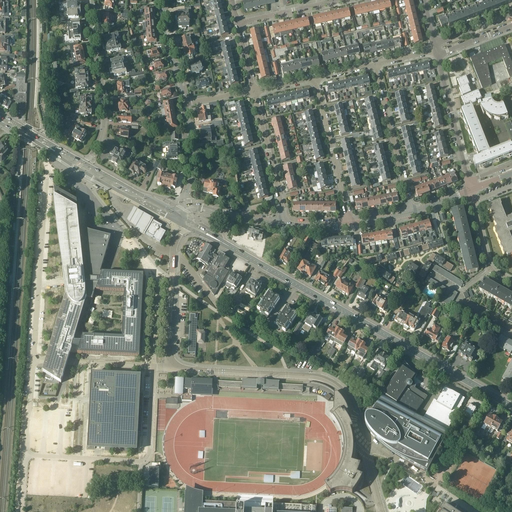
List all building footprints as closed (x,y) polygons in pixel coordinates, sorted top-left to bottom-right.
[(105,0),(105,1),(105,6),(109,6),(109,7),(111,7),(110,9),(113,9),(114,0),(105,0)] [(212,1),(206,3),(206,5),(210,4),(211,8),(214,8),(222,6),(220,0),(219,0),(212,2),(212,1)] [(247,0),(247,1),(243,2),(245,9),(249,9),(249,7),(251,7),(250,1),(249,0),(247,0)] [(489,0),(474,6),(478,15),(493,10),(489,0)] [(506,0),(489,0),(493,10),(507,4),(506,0)] [(412,1),(405,3),(406,10),(414,8),(412,1)] [(62,2),(61,2),(61,4),(63,5),(64,8),(65,8),(65,12),(79,11),(81,11),(80,8),(80,4),(73,5),(73,2),(62,2)] [(377,3),(371,4),(373,12),(374,15),(380,13),(379,11),(377,3)] [(148,6),(143,7),(143,10),(145,10),(145,12),(143,12),(144,16),(145,16),(145,17),(154,16),(154,8),(153,8),(152,8),(152,9),(148,9),(148,6)] [(214,8),(211,8),(211,10),(212,14),(215,13),(223,12),(222,6),(214,8)] [(474,6),(460,12),(463,21),(478,15),(474,6)] [(178,16),(175,16),(176,21),(189,20),(191,20),(190,16),(190,15),(191,15),(191,7),(185,7),(185,11),(181,11),(181,12),(178,12),(178,16)] [(4,8),(0,8),(0,14),(2,15),(2,18),(8,18),(8,8),(4,8)] [(414,8),(406,10),(408,17),(416,15),(414,8)] [(79,11),(65,12),(65,16),(68,15),(69,20),(81,19),(81,14),(81,11),(79,11)] [(460,12),(445,17),(448,25),(449,27),(463,21),(460,12)] [(103,22),(102,24),(106,25),(111,25),(111,21),(114,21),(114,19),(115,16),(106,15),(104,14),(103,17),(103,18),(103,19),(103,20),(103,21),(103,22)] [(409,20),(407,21),(407,23),(409,23),(410,23),(417,22),(416,15),(408,17),(409,20)] [(143,20),(138,21),(139,24),(142,24),(146,23),(155,22),(154,16),(145,17),(146,21),(143,21),(143,20)] [(445,17),(439,20),(442,28),(448,25),(445,17)] [(0,27),(5,27),(7,27),(8,27),(8,21),(9,21),(9,18),(8,18),(2,18),(2,21),(0,20),(0,27)] [(189,20),(176,21),(176,24),(178,24),(179,28),(182,28),(182,29),(186,29),(186,28),(189,27),(189,20)] [(146,23),(142,24),(143,30),(146,30),(156,29),(155,22),(146,23)] [(417,22),(410,23),(411,30),(419,28),(417,22)] [(290,23),(284,24),(286,32),(287,35),(293,34),(292,31),(290,23)] [(71,24),(68,24),(69,33),(81,32),(81,28),(80,28),(79,24),(71,24)] [(284,24),(278,25),(280,33),(283,33),(284,36),(287,35),(286,32),(284,24)] [(269,27),(269,28),(271,39),(275,38),(281,37),(280,33),(278,25),(272,27),(269,27)] [(419,28),(411,30),(413,37),(421,35),(419,28)] [(251,31),(250,31),(252,38),(259,36),(258,29),(251,31)] [(66,38),(65,39),(65,42),(66,43),(69,42),(70,44),(74,44),(78,44),(78,41),(81,41),(80,36),(81,36),(81,32),(69,33),(69,38),(66,38)] [(188,37),(182,39),(183,40),(184,43),(182,44),(183,46),(184,47),(185,47),(185,49),(196,46),(194,41),(192,42),(191,38),(193,37),(194,37),(199,37),(199,34),(200,33),(200,34),(202,34),(202,32),(201,32),(199,33),(193,33),(186,34),(188,37)] [(103,41),(103,42),(104,46),(119,42),(118,38),(120,38),(120,34),(118,35),(104,37),(105,41),(103,41)] [(421,35),(413,37),(415,44),(422,42),(421,35)] [(2,39),(0,39),(0,45),(7,46),(7,39),(12,40),(12,37),(2,36),(2,39)] [(147,37),(144,37),(145,44),(148,43),(157,42),(156,36),(147,37)] [(259,36),(252,38),(254,45),(261,43),(261,42),(259,36)] [(399,39),(393,41),(394,48),(400,47),(401,47),(399,39)] [(386,40),(380,41),(383,51),(388,49),(387,42),(386,40)] [(380,41),(374,43),(376,52),(383,51),(380,41)] [(119,42),(104,46),(104,47),(105,49),(105,50),(107,49),(108,53),(121,50),(123,50),(122,46),(120,47),(119,42)] [(261,43),(254,45),(255,51),(263,50),(266,49),(265,42),(261,43)] [(368,43),(362,45),(363,47),(365,55),(371,53),(369,46),(369,44),(368,43)] [(70,44),(69,44),(71,53),(75,53),(83,52),(82,45),(78,46),(78,44),(74,44),(70,44)] [(8,46),(7,46),(0,45),(0,52),(2,52),(2,55),(7,55),(10,55),(11,52),(8,52),(8,46)] [(477,56),(470,59),(475,72),(479,80),(482,89),(488,86),(492,85),(487,64),(502,58),(507,69),(506,70),(509,78),(511,77),(511,63),(506,49),(505,45),(483,54),(477,56)] [(186,51),(184,51),(185,54),(186,57),(187,56),(187,57),(188,57),(189,57),(192,57),(192,56),(195,55),(195,54),(198,53),(197,51),(197,50),(196,46),(185,49),(186,50),(186,51)] [(351,46),(345,47),(345,49),(347,56),(353,55),(351,48),(351,46)] [(358,46),(351,48),(353,55),(359,54),(358,46)] [(149,51),(147,52),(148,55),(150,55),(151,58),(160,56),(159,55),(159,54),(159,53),(159,52),(158,49),(149,51)] [(263,50),(255,51),(257,58),(264,57),(267,56),(266,49),(263,50)] [(284,49),(275,51),(277,61),(280,60),(279,54),(285,53),(284,49)] [(333,49),(333,50),(335,59),(341,58),(339,50),(334,51),(333,49)] [(333,50),(327,51),(328,53),(327,53),(329,61),(335,59),(333,50)] [(10,55),(7,55),(2,55),(1,55),(1,58),(0,58),(0,64),(3,65),(3,64),(6,64),(6,59),(14,59),(14,56),(10,55)] [(77,59),(73,59),(74,63),(74,66),(78,65),(79,65),(86,63),(85,57),(77,59)] [(264,57),(257,58),(259,65),(266,63),(264,57)] [(111,65),(109,65),(110,70),(125,66),(124,63),(125,63),(127,62),(126,58),(123,58),(118,60),(118,59),(114,60),(114,61),(111,61),(111,65)] [(317,58),(311,59),(313,67),(319,65),(317,58)] [(299,59),(293,61),(293,63),(295,71),(301,70),(299,62),(299,59)] [(305,59),(304,59),(307,68),(313,67),(311,59),(306,60),(305,59)] [(155,63),(151,64),(152,67),(154,67),(155,71),(164,68),(163,67),(164,66),(163,64),(162,64),(161,61),(158,62),(158,61),(155,62),(155,63)] [(287,62),(289,72),(295,71),(293,63),(290,64),(290,62),(287,62)] [(266,63),(259,65),(260,72),(268,70),(266,63)] [(189,68),(188,68),(189,71),(191,72),(192,71),(192,74),(196,73),(196,74),(199,73),(199,72),(202,71),(202,69),(203,69),(202,68),(204,67),(203,64),(189,68)] [(125,66),(110,70),(111,74),(114,73),(114,77),(118,76),(122,76),(121,75),(127,74),(129,73),(130,78),(133,78),(137,77),(145,75),(144,72),(135,74),(135,72),(135,71),(134,70),(133,70),(128,71),(128,70),(126,71),(125,66)] [(77,71),(75,71),(75,80),(90,79),(90,75),(88,75),(88,74),(87,71),(84,71),(84,69),(80,69),(80,71),(77,71)] [(268,70),(260,72),(262,79),(269,77),(268,70)] [(197,82),(196,83),(197,85),(198,85),(199,88),(202,87),(203,88),(205,87),(206,86),(209,86),(211,85),(210,84),(212,83),(213,86),(214,86),(213,83),(211,71),(205,73),(206,76),(206,78),(196,81),(197,82)] [(165,73),(156,75),(158,81),(163,80),(164,81),(167,80),(166,79),(167,79),(165,73)] [(427,74),(424,75),(426,83),(433,81),(432,78),(428,79),(427,78),(427,74)] [(466,76),(457,79),(457,80),(458,81),(459,84),(460,87),(461,88),(459,88),(460,90),(460,89),(461,92),(461,93),(462,96),(463,97),(461,97),(462,98),(463,101),(463,102),(464,104),(464,105),(465,106),(470,103),(471,105),(477,102),(476,101),(482,99),(481,97),(480,95),(480,94),(479,91),(478,90),(472,93),(471,92),(468,85),(468,84),(469,84),(469,83),(468,80),(467,80),(466,77),(466,76)] [(25,78),(16,77),(15,93),(15,108),(26,109),(27,84),(25,84),(25,78)] [(223,81),(218,82),(219,87),(222,87),(222,84),(230,82),(231,85),(239,83),(237,77),(229,79),(223,81)] [(359,79),(356,79),(358,87),(358,90),(361,89),(364,89),(364,86),(362,78),(361,78),(361,77),(359,78),(359,79)] [(90,79),(75,80),(76,84),(76,88),(78,88),(78,89),(78,90),(81,89),(81,90),(85,89),(85,88),(88,88),(88,84),(88,83),(91,83),(90,79)] [(16,82),(13,82),(13,85),(5,88),(6,91),(16,87),(16,82)] [(118,92),(117,93),(118,94),(118,95),(127,95),(127,97),(129,97),(135,96),(142,96),(141,91),(134,92),(134,95),(133,95),(132,92),(130,92),(130,88),(127,88),(119,89),(119,91),(118,92)] [(170,89),(160,91),(162,98),(171,96),(171,95),(172,94),(171,92),(170,91),(170,89)] [(79,102),(79,106),(94,107),(94,102),(92,102),(92,98),(88,98),(88,96),(85,96),(85,98),(81,98),(80,98),(79,102)] [(118,102),(118,103),(118,104),(119,105),(119,106),(128,105),(130,105),(130,101),(131,101),(131,100),(135,100),(135,96),(129,97),(129,99),(120,99),(120,102),(119,102),(118,102)] [(5,108),(8,109),(12,101),(6,98),(2,106),(3,106),(3,107),(4,108),(5,108)] [(472,107),(460,111),(462,117),(476,151),(476,153),(477,155),(480,154),(481,157),(478,158),(482,168),(485,167),(488,166),(491,164),(493,164),(499,161),(511,157),(511,156),(511,147),(511,145),(511,144),(511,142),(504,121),(508,119),(507,117),(503,105),(500,98),(478,105),(472,107)] [(163,105),(161,106),(162,110),(174,107),(172,101),(172,100),(171,100),(171,101),(170,101),(171,101),(163,103),(163,105)] [(230,103),(228,103),(229,104),(229,106),(230,109),(236,107),(237,110),(245,108),(243,103),(239,104),(236,105),(235,105),(235,103),(235,102),(232,102),(230,103)] [(200,109),(197,110),(198,113),(197,113),(197,115),(198,115),(198,116),(210,114),(209,110),(210,110),(209,107),(209,106),(211,106),(210,104),(209,104),(202,105),(202,108),(201,108),(201,109),(200,109)] [(79,106),(79,114),(81,114),(81,115),(84,115),(84,117),(88,117),(88,115),(91,115),(91,111),(94,111),(94,107),(79,106)] [(174,107),(162,110),(163,116),(165,116),(175,114),(174,112),(174,107)] [(343,110),(336,112),(337,118),(345,116),(348,116),(347,113),(346,110),(343,110)] [(175,114),(165,116),(167,122),(176,121),(175,114)] [(198,117),(198,119),(199,119),(199,120),(199,122),(203,121),(203,122),(211,121),(210,117),(211,116),(211,115),(210,114),(198,116),(198,117)] [(167,122),(164,123),(166,129),(171,129),(175,128),(176,128),(177,128),(177,127),(176,121),(167,122)] [(71,127),(66,136),(73,140),(74,139),(78,141),(81,143),(82,143),(84,144),(86,140),(84,139),(87,134),(77,129),(78,127),(75,125),(73,128),(71,127)] [(118,128),(117,135),(121,136),(121,137),(129,138),(129,133),(130,129),(127,128),(127,127),(120,127),(120,128),(118,128)] [(201,132),(200,134),(201,135),(202,136),(211,135),(210,131),(213,131),(213,128),(213,127),(211,127),(210,128),(201,128),(201,131),(201,132)] [(348,128),(340,130),(340,132),(342,136),(341,136),(349,134),(352,134),(352,131),(349,132),(348,128)] [(202,136),(201,138),(202,139),(202,140),(203,143),(211,142),(211,144),(216,143),(216,141),(216,138),(211,138),(211,135),(202,136)] [(284,136),(276,138),(278,144),(285,142),(287,141),(286,136),(284,136)] [(0,162),(1,163),(5,158),(4,158),(10,150),(7,148),(9,146),(4,142),(2,144),(0,143),(0,162)] [(179,144),(166,145),(166,149),(166,153),(182,152),(182,149),(181,148),(179,148),(179,144)] [(110,160),(109,160),(109,162),(111,162),(114,164),(115,165),(117,166),(119,167),(119,165),(120,165),(120,164),(121,163),(123,160),(122,160),(125,156),(130,159),(135,150),(131,147),(130,148),(128,151),(128,152),(128,153),(126,154),(121,152),(121,151),(114,147),(110,154),(113,155),(112,157),(110,160)] [(166,158),(164,158),(164,161),(167,161),(180,160),(180,157),(181,157),(182,156),(182,152),(166,153),(166,158)] [(156,161),(151,170),(154,172),(156,168),(157,168),(160,163),(156,161)] [(135,163),(129,172),(130,172),(133,174),(134,174),(133,175),(137,177),(139,175),(140,173),(142,173),(144,174),(145,173),(146,172),(146,171),(145,170),(145,169),(144,169),(146,167),(140,163),(139,165),(135,163)] [(291,165),(283,167),(285,173),(293,171),(295,171),(294,165),(291,165)] [(450,173),(448,174),(449,176),(451,184),(457,181),(458,181),(457,178),(456,179),(454,174),(456,174),(455,171),(450,173)] [(158,181),(157,184),(162,185),(161,187),(166,188),(169,174),(160,172),(159,177),(158,181)] [(169,174),(166,188),(170,190),(171,188),(175,189),(176,185),(177,181),(178,178),(176,178),(177,176),(169,174)] [(449,176),(443,178),(446,186),(451,184),(449,176)] [(443,178),(437,180),(440,188),(446,186),(443,178)] [(206,182),(203,192),(213,195),(213,196),(213,197),(214,197),(215,199),(217,199),(218,198),(219,198),(220,190),(218,190),(219,187),(223,188),(222,191),(225,191),(226,186),(219,185),(219,184),(215,183),(216,182),(215,182),(214,180),(212,180),(211,181),(210,181),(209,182),(206,182)] [(437,180),(432,182),(435,190),(440,188),(437,180)] [(432,182),(426,184),(429,192),(435,190),(432,182)] [(426,184),(420,187),(423,195),(429,193),(429,192),(426,184)] [(420,187),(415,189),(417,194),(416,194),(417,196),(418,196),(418,197),(423,195),(420,187)] [(102,273),(100,273),(111,239),(105,237),(86,232),(80,230),(77,201),(54,189),(66,295),(48,353),(43,372),(46,374),(43,384),(59,384),(60,382),(61,383),(70,354),(70,353),(71,354),(72,354),(72,355),(73,355),(74,355),(74,354),(75,354),(78,354),(140,357),(144,275),(110,273),(102,273)] [(397,194),(391,195),(392,203),(398,202),(398,201),(399,201),(398,198),(398,199),(397,198),(397,194)] [(361,198),(355,199),(355,202),(356,207),(355,207),(356,210),(357,209),(357,210),(363,209),(361,201),(361,198)] [(511,216),(507,218),(508,220),(506,220),(501,206),(501,205),(500,201),(490,205),(491,207),(489,208),(497,228),(494,229),(504,255),(506,254),(508,257),(511,254),(511,216)] [(152,217),(134,207),(130,214),(127,219),(128,221),(130,222),(131,224),(133,225),(135,227),(137,230),(139,232),(142,234),(144,235),(154,219),(152,217)] [(463,208),(451,211),(455,227),(467,224),(465,218),(463,208)] [(165,232),(164,232),(160,229),(162,226),(161,225),(161,226),(153,221),(153,220),(152,220),(152,221),(145,233),(144,234),(145,234),(154,239),(154,240),(155,239),(159,242),(160,243),(160,242),(165,232),(165,233),(166,232),(165,231),(165,232)] [(432,231),(429,221),(423,223),(425,230),(425,231),(425,232),(429,231),(429,232),(432,231)] [(425,230),(423,223),(417,224),(419,232),(425,231),(425,230)] [(470,240),(469,233),(467,224),(455,227),(459,243),(470,240)] [(411,226),(405,228),(408,236),(413,234),(411,226)] [(408,236),(405,228),(399,230),(401,234),(402,238),(408,236)] [(254,241),(254,240),(255,241),(256,239),(259,240),(261,240),(262,240),(262,236),(261,235),(262,232),(261,232),(261,230),(255,229),(255,231),(250,230),(248,230),(247,234),(249,234),(250,234),(249,240),(254,241)] [(385,256),(390,273),(447,256),(440,234),(435,235),(437,241),(385,256)] [(313,237),(312,237),(307,237),(304,242),(304,243),(304,244),(307,246),(308,245),(313,237)] [(474,255),(473,249),(470,240),(459,243),(463,258),(474,255)] [(206,271),(208,272),(217,256),(214,254),(216,251),(205,245),(203,249),(201,248),(200,249),(202,250),(200,254),(198,253),(197,254),(199,255),(197,259),(200,261),(200,262),(205,265),(205,264),(209,266),(206,271)] [(287,247),(279,261),(283,263),(283,264),(286,265),(287,265),(293,255),(294,253),(294,252),(292,250),(290,249),(287,247)] [(310,249),(308,247),(307,247),(301,257),(305,259),(310,249)] [(203,280),(214,296),(218,290),(228,272),(229,270),(229,268),(225,266),(230,259),(225,256),(221,254),(219,256),(218,257),(217,257),(218,256),(217,256),(208,272),(206,276),(206,275),(203,280)] [(365,260),(367,265),(381,261),(382,261),(381,258),(380,255),(365,260)] [(463,258),(467,274),(478,271),(474,255),(463,258)] [(320,267),(323,262),(325,257),(322,256),(317,264),(315,263),(313,267),(309,265),(304,274),(305,274),(305,275),(307,276),(308,275),(311,277),(317,266),(320,267)] [(304,274),(309,265),(306,263),(307,261),(304,259),(298,270),(301,272),(301,273),(303,274),(304,273),(304,274)] [(424,267),(429,270),(434,262),(429,259),(424,267)] [(441,259),(438,264),(450,272),(454,267),(441,259)] [(410,263),(406,268),(412,271),(415,274),(418,268),(410,263)] [(429,270),(424,267),(418,276),(424,279),(429,270)] [(378,268),(375,273),(384,279),(387,274),(378,268)] [(401,277),(406,280),(412,271),(406,268),(401,277)] [(321,283),(325,275),(322,274),(323,272),(321,271),(320,272),(319,272),(315,280),(317,281),(321,283)] [(228,283),(226,287),(228,288),(229,287),(230,287),(234,290),(235,288),(236,288),(242,279),(241,278),(239,277),(238,277),(237,277),(236,276),(237,275),(237,274),(234,273),(233,273),(233,274),(232,274),(227,283),(228,283)] [(387,274),(384,279),(392,284),(395,279),(387,274)] [(325,275),(321,283),(324,285),(325,286),(325,285),(327,287),(333,277),(330,276),(329,278),(325,275)] [(401,277),(396,285),(401,289),(406,280),(401,277)] [(364,281),(364,280),(360,278),(355,287),(358,289),(358,288),(363,280),(364,281)] [(339,291),(341,292),(346,284),(340,280),(339,282),(338,281),(337,282),(337,283),(337,284),(336,284),(336,285),(337,286),(336,288),(339,290),(339,291)] [(363,280),(358,288),(361,289),(362,289),(361,292),(360,292),(360,291),(359,293),(359,294),(357,297),(359,298),(361,299),(360,301),(365,304),(366,302),(367,303),(369,301),(366,299),(367,298),(366,298),(369,293),(366,291),(368,289),(365,287),(363,286),(366,281),(364,280),(364,281),(363,280)] [(479,290),(493,298),(499,288),(498,287),(498,288),(493,285),(493,284),(490,283),(485,280),(484,280),(479,290)] [(257,285),(252,282),(251,282),(247,288),(248,288),(245,293),(254,298),(261,287),(260,287),(262,285),(258,282),(257,285)] [(346,284),(341,292),(345,294),(349,295),(350,293),(351,294),(352,293),(352,292),(353,291),(353,290),(352,290),(355,285),(351,283),(350,286),(346,284)] [(381,290),(377,288),(372,296),(375,298),(377,295),(378,295),(381,290)] [(507,292),(504,291),(499,288),(493,298),(507,306),(511,296),(511,295),(507,293),(507,292)] [(262,299),(260,301),(261,301),(261,302),(257,308),(263,312),(261,315),(267,319),(268,316),(280,300),(277,298),(278,297),(279,297),(270,291),(270,292),(269,293),(268,292),(263,300),(262,299)] [(376,307),(378,308),(386,294),(386,293),(383,292),(381,295),(379,298),(377,297),(372,305),(371,307),(375,309),(376,307)] [(408,296),(402,293),(397,303),(403,306),(408,296)] [(379,309),(380,310),(380,311),(381,312),(382,311),(383,312),(383,311),(386,313),(387,309),(393,298),(386,294),(378,308),(380,309),(379,309)] [(231,313),(243,320),(252,307),(235,297),(228,308),(232,310),(231,313)] [(404,326),(403,328),(407,330),(408,329),(409,328),(414,331),(416,327),(417,327),(418,324),(420,321),(422,322),(425,317),(426,317),(427,314),(430,316),(433,310),(428,308),(429,305),(426,303),(423,308),(422,307),(417,316),(418,317),(417,319),(415,318),(416,316),(410,314),(408,317),(406,321),(404,326)] [(400,311),(394,321),(404,326),(406,321),(408,317),(410,314),(411,311),(403,306),(400,311)] [(285,307),(274,324),(272,327),(278,330),(280,328),(285,332),(290,325),(291,326),(292,323),(291,323),(297,315),(296,314),(296,313),(297,314),(297,313),(288,308),(289,308),(288,309),(285,307)] [(431,315),(434,317),(435,314),(437,315),(439,311),(435,309),(431,315)] [(198,333),(198,343),(203,344),(203,343),(204,343),(204,336),(204,332),(205,332),(204,332),(205,329),(204,329),(204,330),(197,330),(197,314),(197,318),(195,318),(196,314),(190,314),(188,353),(194,353),(195,353),(195,358),(196,333),(198,333)] [(305,324),(304,326),(302,330),(308,333),(312,327),(316,330),(319,325),(321,326),(323,323),(321,321),(322,321),(317,318),(317,319),(311,315),(309,318),(308,318),(306,320),(307,321),(305,324)] [(297,326),(296,329),(295,331),(299,334),(303,326),(299,324),(298,326),(297,326)] [(431,331),(428,329),(424,334),(431,338),(431,339),(433,340),(434,340),(435,340),(438,342),(439,338),(440,338),(441,337),(438,335),(436,334),(440,328),(434,325),(431,331)] [(334,342),(340,330),(338,329),(336,329),(335,328),(333,331),(330,329),(327,335),(326,338),(329,339),(329,340),(333,342),(334,342)] [(340,330),(334,342),(342,347),(343,344),(344,344),(348,336),(345,335),(346,334),(344,333),(343,332),(340,330)] [(511,355),(511,342),(501,336),(498,334),(495,340),(498,341),(495,346),(496,346),(510,354),(511,355)] [(442,347),(442,348),(442,349),(443,349),(444,350),(445,350),(446,349),(449,351),(451,348),(453,349),(455,347),(453,345),(454,343),(450,341),(452,338),(448,336),(446,339),(445,339),(444,341),(445,342),(442,347)] [(320,337),(308,356),(313,359),(320,364),(322,361),(318,358),(320,355),(318,354),(317,353),(325,341),(320,337)] [(355,354),(362,343),(359,341),(358,341),(356,340),(355,340),(353,339),(348,347),(349,347),(347,350),(350,352),(351,351),(355,353),(355,354)] [(462,352),(461,352),(460,355),(464,358),(467,359),(466,359),(467,360),(471,362),(473,358),(478,350),(469,346),(470,344),(464,341),(462,345),(465,347),(462,352)] [(362,343),(355,354),(363,359),(365,356),(368,351),(366,349),(367,346),(365,345),(364,344),(362,343)] [(330,347),(327,354),(332,357),(336,351),(332,348),(330,347)] [(375,371),(377,367),(384,356),(383,355),(383,354),(381,352),(380,353),(379,353),(377,352),(375,356),(377,357),(374,361),(377,363),(373,369),(375,371)] [(386,357),(384,356),(377,367),(380,369),(379,370),(380,372),(381,373),(378,377),(383,380),(387,374),(383,371),(387,363),(389,365),(391,361),(389,360),(390,360),(386,357)] [(511,360),(502,379),(511,384),(511,383),(511,384),(511,383),(511,360)] [(385,396),(383,399),(415,414),(424,402),(428,396),(415,387),(415,389),(414,388),(414,387),(414,386),(415,386),(415,385),(415,384),(415,383),(415,382),(414,382),(414,381),(413,381),(413,380),(415,377),(416,378),(417,376),(405,362),(390,384),(391,385),(387,390),(384,395),(385,396)] [(355,380),(359,372),(360,371),(355,368),(348,380),(353,383),(355,380)] [(359,372),(355,380),(359,382),(364,375),(359,372)] [(99,373),(94,373),(92,373),(89,373),(90,392),(91,392),(90,405),(89,420),(87,449),(95,449),(100,450),(104,450),(138,452),(138,435),(138,432),(141,432),(142,394),(140,394),(140,391),(141,391),(141,374),(125,373),(108,373),(108,374),(99,373)] [(185,380),(177,379),(176,395),(182,395),(182,401),(192,401),(192,396),(201,396),(201,395),(213,395),(213,391),(212,391),(212,381),(192,380),(185,379),(185,380)] [(259,388),(259,386),(262,386),(262,388),(262,389),(264,389),(264,390),(264,389),(277,390),(280,390),(300,391),(301,391),(303,391),(303,386),(279,385),(279,382),(267,382),(267,381),(266,381),(266,382),(264,381),(264,380),(263,380),(263,379),(263,380),(262,380),(262,382),(259,382),(259,380),(258,380),(258,379),(258,380),(257,380),(257,381),(255,381),(255,380),(254,380),(254,381),(242,380),(242,383),(218,382),(218,387),(220,387),(219,387),(220,387),(241,388),(244,388),(256,389),(257,389),(259,389),(259,388)] [(424,418),(423,419),(447,432),(447,431),(460,407),(461,407),(462,406),(461,406),(463,403),(463,402),(462,402),(464,398),(449,390),(447,390),(444,389),(437,402),(434,400),(424,418)] [(362,392),(358,397),(363,401),(367,395),(362,392)] [(326,486),(333,495),(334,494),(336,494),(337,493),(339,493),(340,493),(342,492),(343,492),(344,492),(345,492),(347,492),(348,493),(349,493),(351,493),(352,494),(354,494),(355,495),(356,493),(357,491),(358,490),(360,488),(361,488),(362,486),(363,484),(363,482),(364,482),(364,481),(364,480),(365,478),(364,477),(363,475),(363,474),(363,473),(360,473),(361,472),(362,470),(362,468),(363,466),(357,465),(357,463),(358,461),(358,459),(358,457),(359,456),(359,454),(359,452),(359,451),(359,450),(359,449),(359,447),(358,447),(358,444),(358,442),(358,441),(358,440),(357,438),(357,436),(357,435),(353,423),(350,412),(350,411),(350,410),(349,408),(348,407),(348,406),(347,405),(346,403),(345,401),(343,399),(342,398),(341,397),(340,395),(339,395),(338,394),(337,393),(336,412),(333,415),(332,416),(334,418),(335,420),(336,422),(338,424),(339,425),(339,426),(340,427),(341,428),(342,431),(343,433),(343,434),(344,435),(344,437),(344,438),(345,439),(345,440),(345,442),(345,443),(346,445),(346,446),(346,447),(346,448),(346,450),(346,451),(346,453),(346,454),(345,455),(345,456),(345,458),(345,459),(344,461),(344,463),(343,464),(342,467),(341,469),(340,471),(339,473),(337,476),(336,478),(334,480),(333,480),(332,481),(330,483),(330,484),(328,485),(326,486)] [(389,450),(390,451),(392,453),(395,455),(396,455),(398,457),(400,458),(402,459),(427,473),(449,433),(447,432),(423,419),(419,416),(415,414),(383,399),(382,398),(370,415),(369,415),(368,415),(367,416),(366,417),(365,418),(365,419),(365,420),(365,421),(365,422),(365,423),(365,424),(366,425),(366,427),(367,428),(368,429),(369,431),(370,432),(371,434),(374,437),(375,439),(378,441),(380,443),(382,445),(385,447),(386,449),(387,450),(389,450)] [(477,409),(477,407),(475,406),(473,407),(469,404),(465,413),(463,415),(473,421),(474,420),(475,419),(474,418),(473,417),(477,409)] [(488,432),(495,419),(493,418),(494,416),(490,414),(489,416),(484,425),(488,426),(484,433),(486,435),(488,432)] [(495,419),(488,432),(490,434),(492,433),(494,430),(497,432),(500,427),(502,429),(504,425),(502,423),(498,421),(495,419)] [(479,421),(473,433),(477,435),(483,423),(479,421)] [(449,433),(452,435),(455,430),(456,430),(458,425),(455,423),(449,433)] [(149,488),(159,488),(159,469),(149,469),(149,472),(149,488)] [(185,511),(316,511),(316,509),(317,507),(316,507),(273,505),(272,505),(272,506),(265,506),(265,511),(244,510),(245,505),(237,505),(237,503),(201,501),(196,501),(196,493),(196,492),(195,492),(194,492),(193,492),(192,491),(191,491),(190,490),(189,490),(188,489),(187,493),(186,493),(185,511)] [(468,511),(437,494),(433,492),(432,491),(430,495),(427,499),(425,511),(468,511)]
